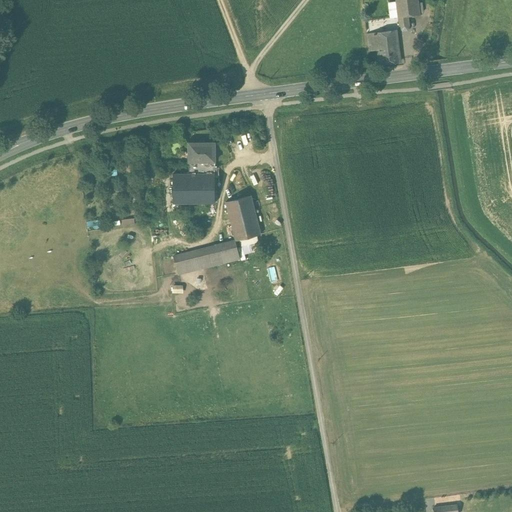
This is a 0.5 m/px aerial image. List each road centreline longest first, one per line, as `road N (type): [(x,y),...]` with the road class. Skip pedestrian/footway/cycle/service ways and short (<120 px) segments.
road 1 (unclassified): [(263,93),(337,511)]
road 2 (secondary): [(0,153),(90,122),(263,93)]
road 3 (secondary): [(263,93),(511,61)]
